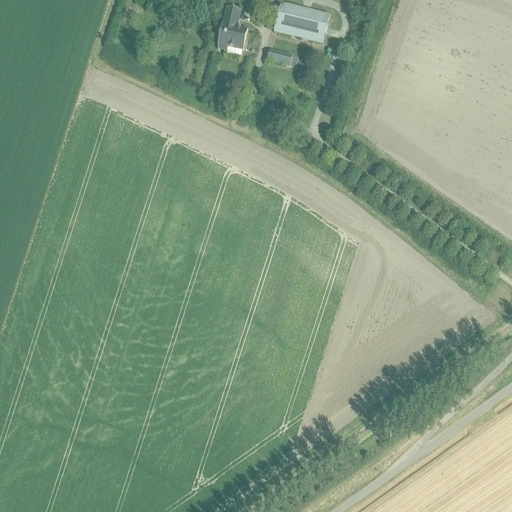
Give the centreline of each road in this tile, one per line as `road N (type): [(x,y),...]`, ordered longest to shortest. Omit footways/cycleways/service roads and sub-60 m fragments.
road 1 (unclassified): [(511,284),(268,105),(256,78)]
road 2 (unclassified): [(412,452),(434,419),(511,354)]
road 3 (unclassified): [(511,382),(412,452)]
